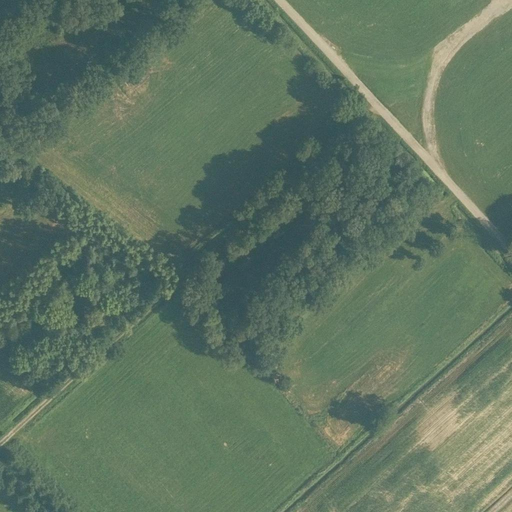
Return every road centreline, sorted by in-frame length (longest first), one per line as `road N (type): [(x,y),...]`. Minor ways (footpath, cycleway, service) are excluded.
road 1 (track): [(0,445),(397,100)]
road 2 (track): [(511,226),(306,0)]
